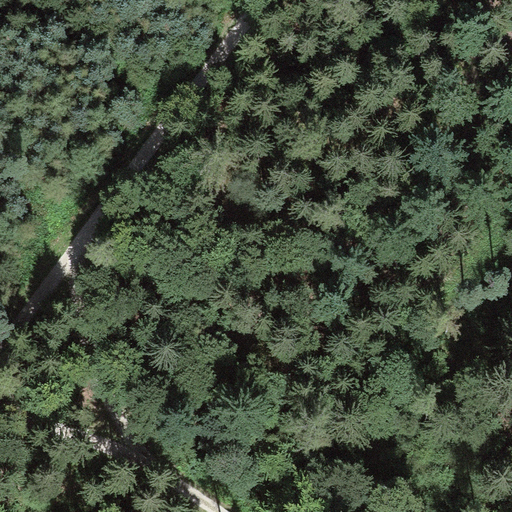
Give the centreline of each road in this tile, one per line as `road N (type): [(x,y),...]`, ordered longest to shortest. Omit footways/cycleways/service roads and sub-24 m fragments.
road 1 (track): [(258,0),(0,354)]
road 2 (track): [(222,511),(128,450),(0,419)]
road 3 (track): [(74,253),(92,344),(128,450)]
